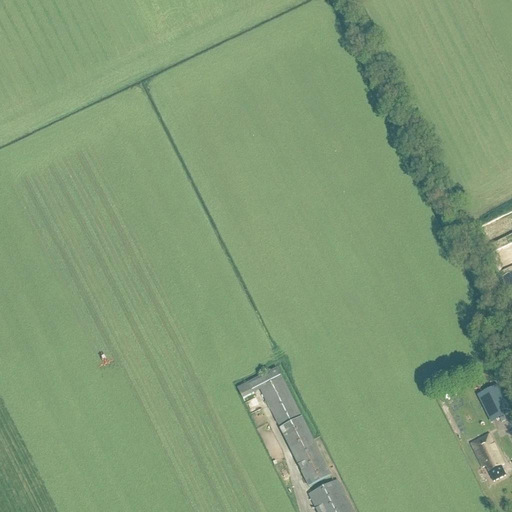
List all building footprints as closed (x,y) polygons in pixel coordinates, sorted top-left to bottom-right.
[(281,379),(280,380),(275,370),(236,390),(242,402),(261,392),(309,488),(330,477),(281,379)] [(483,394),(478,397),(483,405),(488,402),(483,394)] [(262,395),(254,400),(258,406),(266,401),(262,395)] [(484,409),(490,420),(499,416),(493,405),(484,409)] [(484,410),(477,413),(482,423),(489,420),(484,410)] [(489,436),(471,445),(483,468),(486,467),(494,483),(506,476),(501,466),(504,465),(489,436)] [(352,511),(337,481),(309,495),(316,511),(352,511)]
